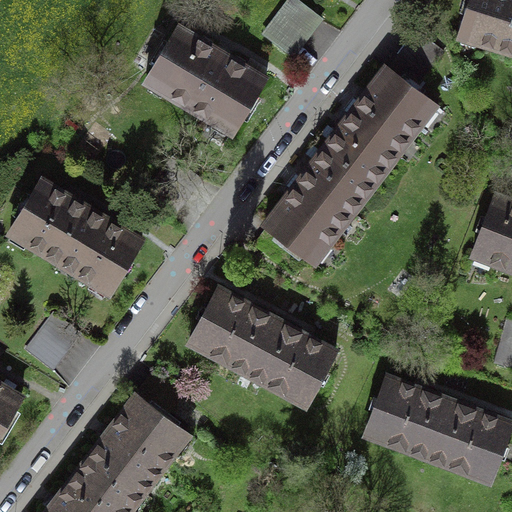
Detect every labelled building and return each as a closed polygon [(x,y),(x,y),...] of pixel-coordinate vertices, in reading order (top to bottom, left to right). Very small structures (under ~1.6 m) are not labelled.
[(295,0),(290,0),(265,33),(293,55),(306,37),(320,19),(295,0)] [(511,0),(469,0),(459,35),(511,51),(511,0)] [(178,25),(145,80),(234,133),(266,79),(222,52),(178,25)] [(356,106),(325,145),(374,183),(398,152),(394,148),(403,136),(408,139),(435,103),(416,88),(444,51),(417,31),(390,68),(387,66),(356,106)] [(349,214),(374,183),(325,145),(294,185),(263,225),(312,262),(339,227),(335,223),(345,211),(349,214)] [(173,158),(145,193),(171,213),(186,194),(198,177),(173,158)] [(43,251),(74,200),(65,194),(41,179),(10,231),(43,251)] [(511,201),(495,195),(473,253),(511,267),(511,201)] [(108,220),(74,200),(43,251),(111,292),(142,240),(108,220)] [(189,341),(248,373),(277,318),(248,303),(218,287),(189,341)] [(54,313),(26,348),(52,368),(66,350),(80,332),(54,313)] [(277,318),(248,373),(306,404),(336,350),(306,334),(277,318)] [(511,320),(508,319),(496,361),(511,365),(511,320)] [(79,467),(131,507),(189,433),(166,416),(184,392),(155,370),(137,394),(136,393),(108,430),(79,467)] [(366,433),(428,456),(450,398),(418,387),(387,375),(366,433)] [(0,432),(21,397),(0,384),(0,432)] [(450,398),(428,456),(490,480),(511,422),(481,410),(450,398)] [(127,511),(131,507),(79,467),(51,505),(45,511),(127,511)]
